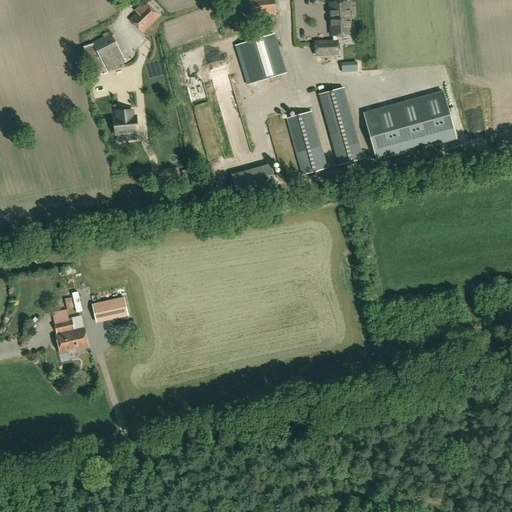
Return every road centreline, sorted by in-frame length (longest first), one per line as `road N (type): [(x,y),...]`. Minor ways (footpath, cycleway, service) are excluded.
road 1 (track): [(0,481),(277,414)]
road 2 (track): [(277,414),(511,345)]
